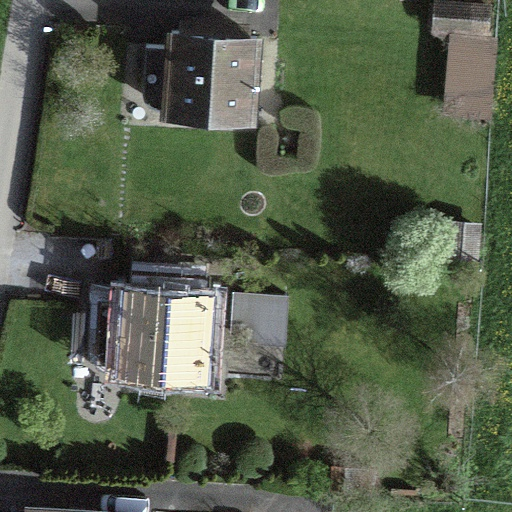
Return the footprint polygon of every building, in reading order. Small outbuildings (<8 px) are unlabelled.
[(487,31),(488,5),(435,2),(433,27),(487,31)] [(251,116),(256,35),(171,30),(170,45),(145,43),(142,82),(167,83),(166,111),(251,116)] [(476,259),(479,226),(454,224),(451,258),(476,259)] [(122,340),(120,367),(204,373),(209,292),(126,286),(124,302),(99,300),(97,338),(122,340)] [(13,433),(12,459),(62,462),(64,436),(13,433)]
